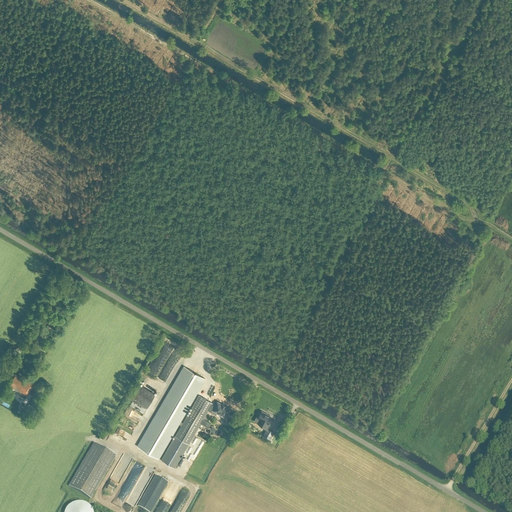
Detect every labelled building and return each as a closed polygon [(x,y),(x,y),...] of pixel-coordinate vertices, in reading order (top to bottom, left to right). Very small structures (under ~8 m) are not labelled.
[(184,366),(140,440),(137,446),(158,458),(178,424),(181,425),(161,460),(174,467),(200,423),(208,427),(211,423),(203,418),(208,410),(216,414),(217,412),(224,416),(229,408),(225,405),(222,403),(221,403),(217,401),(215,404),(212,403),(212,402),(199,395),(183,422),(180,421),(196,393),(205,378),(184,366)] [(13,387),(12,388),(26,396),(34,384),(20,376),(21,373),(17,371),(9,384),(13,387)] [(147,408),(155,394),(138,384),(129,398),(147,408)] [(135,415),(138,410),(124,402),(122,406),(130,411),(129,413),(121,408),(116,416),(129,424),(130,422),(128,420),(131,413),(135,415)] [(271,417),(261,411),(257,417),(256,417),(254,421),(264,427),(263,428),(266,430),(263,435),(269,439),(273,432),(267,429),(270,424),(268,423),(271,417)] [(104,440),(113,445),(116,439),(115,439),(118,433),(111,429),(104,440)] [(194,442),(183,460),(185,461),(196,444),(194,442)] [(94,444),(69,487),(70,488),(91,500),(116,456),(95,445),(94,444)] [(120,476),(106,503),(113,507),(127,480),(120,476)] [(146,511),(151,511),(168,483),(155,476),(137,507),(146,511)] [(78,502),(74,503),(70,505),(66,509),(64,511),(92,511),(91,509),(87,505),(83,503),(78,502)]
